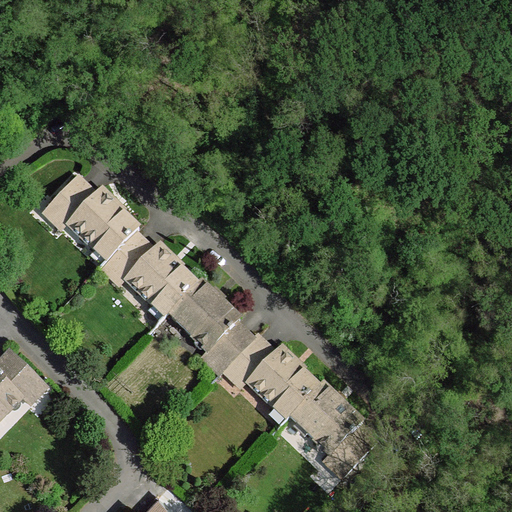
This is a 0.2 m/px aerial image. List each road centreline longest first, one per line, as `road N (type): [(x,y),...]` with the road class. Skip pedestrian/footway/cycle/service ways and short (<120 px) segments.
road 1 (residential): [(0,176),(65,129),(361,372)]
road 2 (residential): [(111,511),(145,479),(0,297)]
